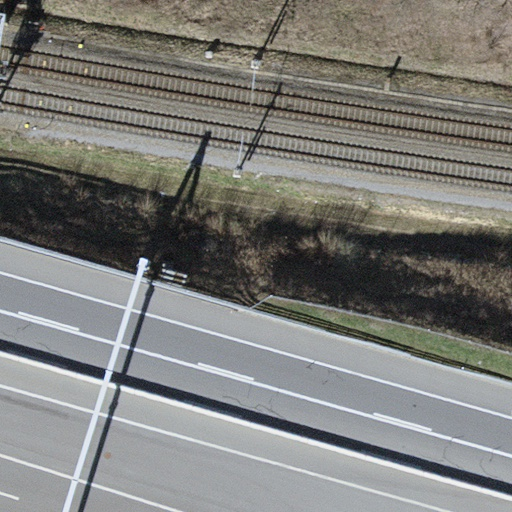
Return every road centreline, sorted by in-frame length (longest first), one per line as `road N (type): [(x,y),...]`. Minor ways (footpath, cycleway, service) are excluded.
road 1 (motorway): [(511,491),(0,347)]
road 2 (motorway): [(511,436),(0,303)]
road 3 (track): [(511,242),(167,187)]
